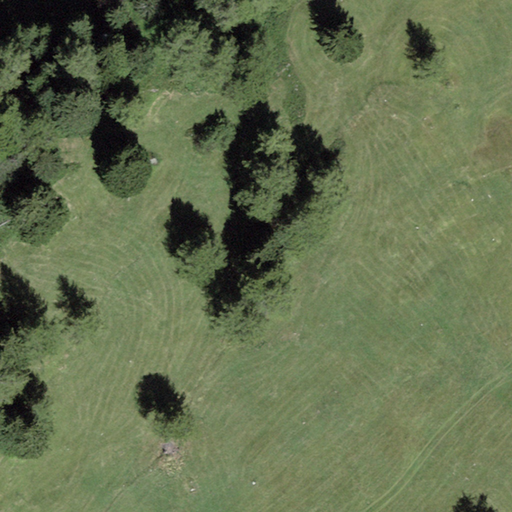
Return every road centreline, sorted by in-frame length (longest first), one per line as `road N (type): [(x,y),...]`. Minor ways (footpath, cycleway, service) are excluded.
road 1 (track): [(269,511),(284,480),(342,445),(345,357),(316,0)]
road 2 (track): [(342,445),(511,265)]
